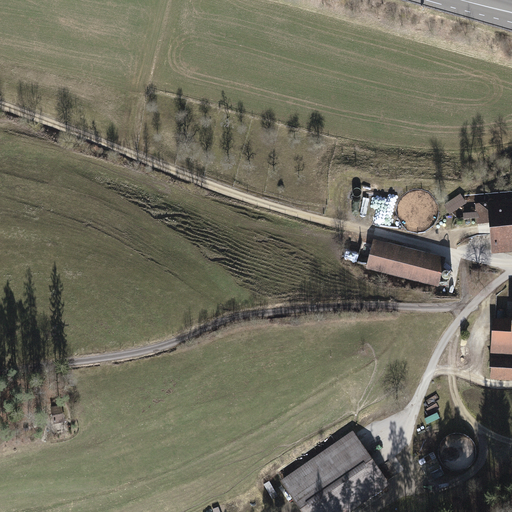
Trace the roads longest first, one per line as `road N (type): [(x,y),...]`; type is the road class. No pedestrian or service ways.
road 1 (track): [(511,262),(248,198),(0,104)]
road 2 (track): [(471,306),(324,305),(246,316),(162,348),(0,371)]
road 3 (unclassified): [(511,266),(463,314),(436,355),(408,428),(387,443)]
road 4 (track): [(511,441),(469,418),(454,387),(463,314)]
